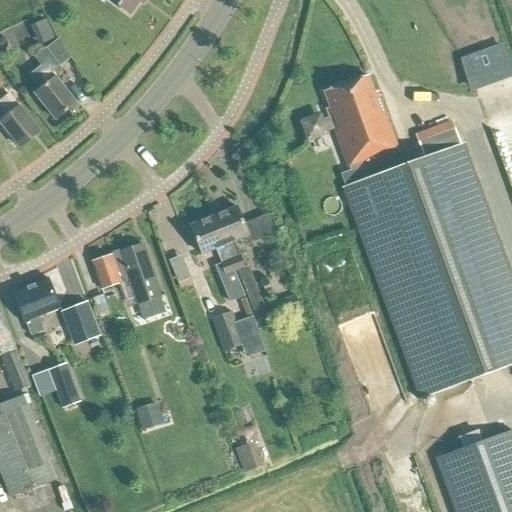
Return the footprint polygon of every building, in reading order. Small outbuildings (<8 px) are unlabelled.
[(108,0),(129,15),(140,0),(108,0)] [(46,16),(32,24),(43,42),(57,34),(46,16)] [(504,45),(462,59),(472,90),(511,76),(511,61),(505,48),(504,45)] [(55,120),(76,104),(55,77),(53,79),(50,74),(60,66),(46,49),(36,57),(43,66),(31,76),(41,88),(34,94),(55,120)] [(511,365),(511,282),(462,145),(388,172),(383,157),(399,152),(379,98),(376,99),(367,77),(324,93),(330,109),(327,110),(352,181),(347,183),(364,231),(362,232),(422,398),(511,365)] [(0,123),(19,148),(39,133),(19,107),(9,94),(0,101),(0,104),(8,115),(0,121),(0,123)] [(301,118),(311,139),(332,130),(322,108),(301,118)] [(234,242),(248,236),(236,208),(213,217),(243,291),(245,291),(252,312),(264,307),(248,266),(244,267),(234,242)] [(254,238),(277,229),(270,210),(247,219),(254,238)] [(213,217),(190,226),(201,255),(215,249),(221,264),(215,267),(229,303),(245,296),(243,291),(213,217)] [(111,256),(92,263),(102,291),(121,284),(129,281),(138,306),(142,320),(165,312),(161,298),(143,245),(121,253),(119,252),(112,254),(111,256)] [(39,318),(60,309),(48,279),(12,293),(24,323),(26,323),(31,336),(44,331),(39,318)] [(276,316),(298,307),(294,294),(272,303),(276,316)] [(86,303),(61,313),(74,346),(99,336),(86,303)] [(15,392),(30,386),(9,334),(10,334),(0,309),(0,355),(15,392)] [(223,352),(243,345),(231,313),(212,320),(223,352)] [(62,409),(78,403),(64,365),(47,370),(62,409)] [(0,405),(0,472),(10,499),(56,480),(23,396),(0,405)] [(140,405),(147,426),(166,420),(158,399),(140,405)] [(511,511),(511,435),(511,432),(435,460),(454,511),(511,511)] [(246,470),(261,464),(251,440),(237,446),(246,470)]
